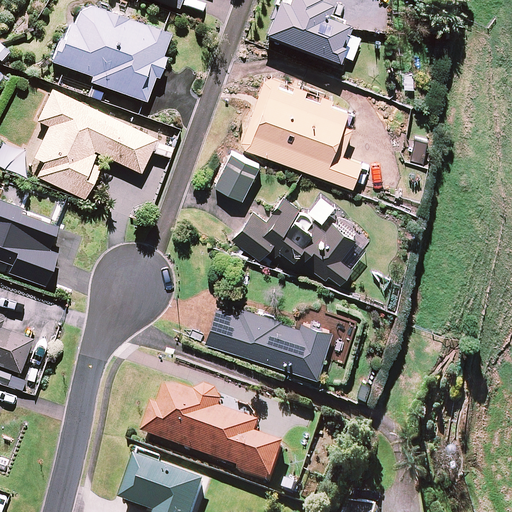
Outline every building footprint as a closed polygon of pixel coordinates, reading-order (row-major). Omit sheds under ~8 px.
[(180,0),(153,0),(177,9),(180,0)] [(280,8),(267,41),(340,69),(355,31),(347,28),(346,31),(327,24),(332,12),(322,9),(324,5),(309,0),(293,0),(289,11),(280,8)] [(145,101),(153,77),(157,79),(165,58),(160,56),(168,33),(89,6),(76,12),(72,24),(68,22),(62,40),(57,38),(49,60),(91,75),(89,81),(145,101)] [(13,52),(0,41),(0,62),(3,65),(13,52)] [(96,87),(61,73),(56,86),(90,101),(96,87)] [(348,107),(265,77),(240,145),(351,185),(360,161),(341,153),(351,126),(342,122),(348,107)] [(155,140),(50,90),(36,120),(48,126),(34,157),(43,161),(36,176),(83,199),(99,165),(90,161),(94,152),(139,173),(155,140)] [(259,164),(232,150),(215,183),(242,197),(259,164)] [(270,243),(299,264),(323,280),(327,274),(340,283),(351,266),(340,258),(355,236),(325,216),(333,205),(319,195),(307,213),(283,197),(269,217),(253,206),(232,238),(260,257),(270,243)] [(7,270),(47,286),(57,262),(35,253),(40,241),(47,244),(59,213),(33,203),(28,215),(0,203),(0,259),(10,263),(7,270)] [(216,306),(205,341),(317,377),(323,356),(343,362),(355,324),(307,308),(302,325),(232,303),(230,310),(216,306)] [(0,365),(13,370),(18,372),(31,338),(0,326),(0,365)] [(13,370),(0,365),(0,384),(7,388),(13,370)] [(200,395),(167,383),(159,407),(154,406),(144,434),(239,468),(238,471),(271,483),(284,446),(255,435),(260,424),(219,409),(223,397),(202,389),(200,395)] [(194,511),(205,483),(137,459),(121,501),(151,511),(194,511)] [(377,511),(379,506),(355,499),(350,511),(377,511)]
